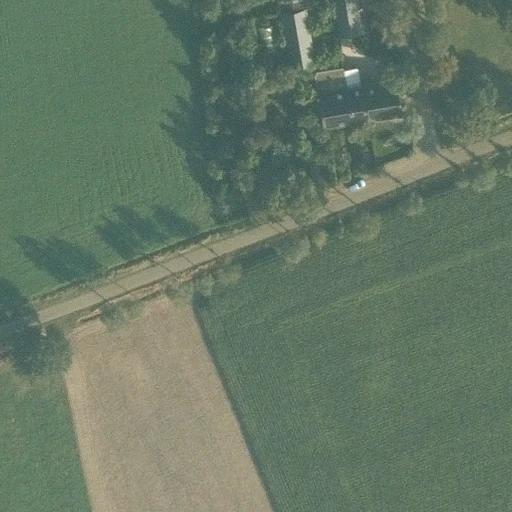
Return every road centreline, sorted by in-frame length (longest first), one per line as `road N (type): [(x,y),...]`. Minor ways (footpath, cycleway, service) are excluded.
road 1 (unclassified): [(0,333),(433,169)]
road 2 (unclassified): [(433,169),(407,0)]
